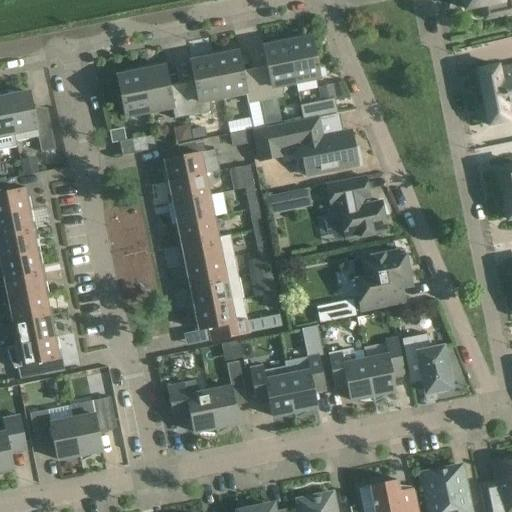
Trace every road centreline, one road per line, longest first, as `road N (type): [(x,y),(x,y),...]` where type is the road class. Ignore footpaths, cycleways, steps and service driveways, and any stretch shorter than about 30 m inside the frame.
road 1 (residential): [(154,477),(114,327),(65,41)]
road 2 (residential): [(495,406),(325,0)]
road 3 (residential): [(428,0),(502,373),(495,406)]
road 4 (residential): [(154,477),(495,406)]
road 5 (residential): [(65,41),(267,0)]
road 6 (residential): [(0,508),(154,477)]
